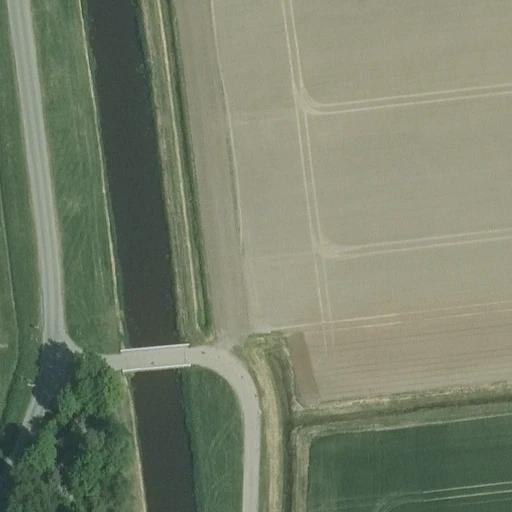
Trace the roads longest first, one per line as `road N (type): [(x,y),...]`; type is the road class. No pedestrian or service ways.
road 1 (unclassified): [(44,374),(44,247),(13,0)]
road 2 (unclassified): [(247,511),(242,397),(210,364),(188,361)]
road 3 (unclassified): [(44,374),(188,361)]
road 4 (unclassified): [(0,499),(44,374)]
